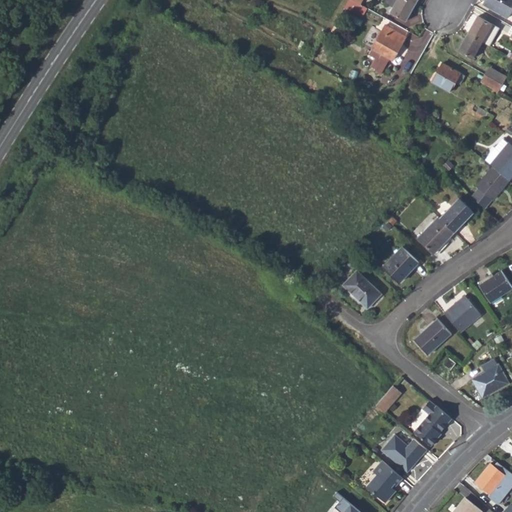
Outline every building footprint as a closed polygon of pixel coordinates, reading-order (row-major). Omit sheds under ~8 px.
[(362,17),(367,8),(360,5),(352,0),(348,0),(344,8),(355,14),(356,11),(362,17)] [(406,21),(416,4),(409,0),(397,0),(390,12),(406,21)] [(507,18),(511,9),(511,0),(484,0),(482,4),(507,18)] [(478,17),(468,33),(482,41),(490,46),(498,29),(478,17)] [(406,36),(385,25),(372,51),(369,50),(368,52),(371,54),(370,54),(377,58),(388,64),(390,58),(393,60),(406,36)] [(473,58),(482,41),(468,33),(458,51),(473,58)] [(383,72),(388,64),(377,58),(373,66),(383,72)] [(450,92),(456,81),(460,73),(442,63),(432,82),(450,92)] [(489,68),(486,74),(503,84),(506,77),(489,68)] [(456,81),(461,84),(465,76),(460,73),(456,81)] [(492,92),(497,94),(498,92),(503,84),(486,74),(482,82),(494,88),(492,92)] [(479,107),(476,112),(484,117),(487,112),(479,107)] [(487,112),(484,117),(487,119),(492,121),(494,116),(487,112)] [(511,145),(503,138),(485,160),(493,167),(509,180),(511,176),(511,145)] [(509,180),(493,167),(476,187),(479,189),(472,197),(484,209),(492,199),(493,200),(509,180)] [(458,198),(440,219),(454,232),(472,212),(458,198)] [(434,253),(454,232),(440,219),(438,217),(418,238),(434,253)] [(382,267),(399,283),(419,261),(403,246),(382,267)] [(357,270),(343,285),(368,308),(382,293),(357,270)] [(480,285),(491,302),(511,288),(511,285),(502,271),(480,285)] [(465,296),(444,314),(461,332),(481,315),(465,296)] [(414,340),(428,354),(451,334),(438,319),(414,340)] [(448,358),(444,364),(451,369),(455,363),(448,358)] [(473,379),(483,396),(508,382),(494,358),(481,365),(485,372),(473,379)] [(399,396),(391,389),(374,408),(383,415),(399,396)] [(436,437),(453,417),(429,400),(421,410),(428,416),(414,433),(431,446),(437,438),(436,437)] [(382,451),(409,473),(427,452),(413,440),(408,447),(395,436),(382,451)] [(511,484),(511,473),(497,461),(494,465),(491,462),(475,482),(490,494),(489,496),(498,503),(511,484)] [(396,484),(398,486),(404,479),(384,462),(375,473),(379,475),(369,487),(388,503),(398,491),(396,489),(394,487),(396,484)] [(360,511),(336,491),(332,496),(339,502),(335,507),(340,511),(360,511)] [(465,497),(457,507),(453,511),(481,511),(482,511),(465,497)]
